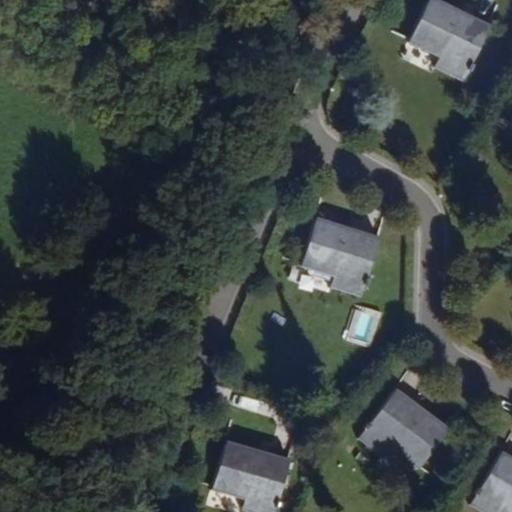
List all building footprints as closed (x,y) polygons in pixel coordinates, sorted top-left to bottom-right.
[(487,27),(432,0),(425,0),(407,38),(437,53),(433,64),(462,77),(487,27)] [(315,218),(301,264),(333,274),(330,284),(360,293),(377,238),(315,218)] [(392,389),(359,435),(384,454),(391,446),(418,465),(445,429),(392,389)] [(224,441),(211,486),(244,496),(242,506),(263,511),(271,511),(286,460),(224,441)] [(511,511),(511,458),(499,451),(470,502),(487,511),(502,511),(505,509),(511,511)]
